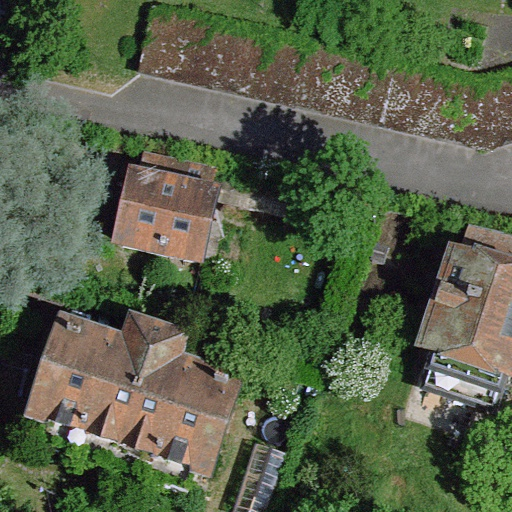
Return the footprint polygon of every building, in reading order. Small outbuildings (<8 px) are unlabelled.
[(511,144),(511,77),(486,86),(439,75),(157,14),(144,75),(489,152),(511,144)] [(140,185),(212,201),(218,171),(147,154),(140,185)] [(218,171),(212,201),(288,217),(294,188),(218,171)] [(212,201),(140,185),(126,245),(198,262),(212,201)] [(511,236),(476,229),(463,270),(511,285),(511,236)] [(458,268),(431,348),(441,351),(510,374),(511,374),(511,285),(463,270),(458,268)] [(129,358),(68,338),(41,421),(50,424),(42,447),(190,497),(197,474),(207,476),(233,393),(176,373),(183,349),(136,333),(129,358)] [(510,374),(441,351),(427,392),(496,415),(510,374)]
